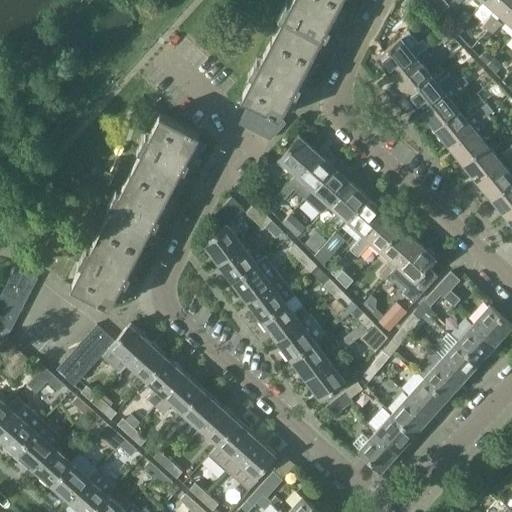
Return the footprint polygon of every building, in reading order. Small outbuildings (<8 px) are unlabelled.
[(338,2),(333,0),(290,0),(270,39),(309,59),(321,36),(324,38),(329,28),(326,26),(338,2)] [(444,0),(425,0),(439,14),(449,4),(444,0)] [(511,0),(484,0),(501,15),(511,2),(511,0)] [(401,19),(407,7),(398,2),(392,14),(401,19)] [(511,2),(501,15),(511,24),(511,2)] [(483,25),(487,29),(497,19),(492,15),(483,25)] [(497,19),(487,29),(492,33),(502,23),(497,19)] [(401,37),(376,57),(391,75),(428,45),(423,40),(419,43),(409,30),(401,37)] [(309,59),(270,39),(240,97),(249,101),(279,116),(291,92),(294,94),(299,84),(296,83),(309,59)] [(391,75),(405,92),(430,72),(421,62),(430,55),(427,52),(433,47),(430,43),(428,45),(391,75)] [(430,72),(405,92),(420,110),(444,90),(440,84),(430,72)] [(455,72),(444,81),(449,86),(459,78),(455,72)] [(459,78),(449,86),(453,91),(463,82),(459,78)] [(444,90),(420,110),(434,127),(459,107),(448,94),(444,90)] [(279,116),(249,101),(237,122),(269,139),(284,123),(279,116)] [(434,127),(448,145),(487,114),(492,110),(485,102),(466,117),(459,107),(434,127)] [(197,133),(159,113),(129,171),(167,191),(180,167),(183,169),(188,159),(184,158),(197,133)] [(487,114),(448,145),(463,163),(487,143),(479,133),(484,129),(481,126),(490,119),(487,114)] [(295,174),(316,151),(299,135),(278,159),(295,174)] [(487,143),(463,163),(477,180),(502,160),(498,155),(487,143)] [(511,143),(511,144),(501,153),(505,157),(511,151),(511,143)] [(304,197),(312,189),(316,184),(333,166),(316,151),(295,174),(293,176),(292,178),(274,198),(280,203),(293,188),(298,192),(304,197)] [(502,160),(477,180),(491,197),(511,180),(511,172),(505,164),(502,160)] [(324,200),(312,214),(317,218),(319,216),(350,181),(333,166),(316,184),(312,189),(324,200)] [(167,191),(129,171),(99,228),(138,248),(150,225),(153,226),(158,217),(155,215),(167,191)] [(511,180),(491,197),(505,215),(511,208),(511,180)] [(333,208),(346,219),(367,196),(350,181),(319,216),(317,218),(310,226),(316,232),(323,224),(321,222),(333,208)] [(200,242),(216,262),(241,242),(227,224),(244,207),(231,195),(211,218),(220,227),(200,242)] [(346,219),(363,234),(384,211),(367,196),(346,219)] [(263,228),(265,226),(272,219),(254,202),(245,211),(263,228)] [(370,240),(380,249),(401,226),(384,211),(363,234),(350,248),(357,255),(370,240)] [(272,219),(265,226),(276,236),(282,230),(272,219)] [(297,236),(306,226),(300,221),(291,231),(297,236)] [(379,275),(384,279),(418,241),(401,226),(380,249),(392,260),(379,275)] [(138,248),(99,228),(69,285),(108,305),(121,281),(124,283),(129,273),(126,272),(138,248)] [(314,254),(323,263),(345,239),(335,231),(314,254)] [(216,262),(230,281),(255,261),(247,251),(257,244),(251,235),(241,243),(241,242),(216,262)] [(418,241),(390,272),(394,276),(406,287),(402,291),(413,301),(437,274),(427,265),(435,256),(434,255),(434,252),(430,249),(427,249),(418,241)] [(288,249),(299,259),(305,253),(295,242),(288,249)] [(299,259),(316,276),(322,270),(305,253),(299,259)] [(230,281),(245,301),(270,281),(255,261),(230,281)] [(15,266),(9,277),(30,288),(36,277),(15,266)] [(336,276),(346,286),(352,280),(342,269),(336,276)] [(316,276),(333,294),(340,288),(322,270),(316,276)] [(434,288),(440,293),(443,295),(450,289),(459,278),(450,270),(434,288)] [(245,301),(259,320),(284,300),(285,301),(295,294),(280,274),(270,281),(245,301)] [(465,276),(456,286),(464,294),(474,284),(465,276)] [(9,277),(4,287),(25,298),(30,288),(9,277)] [(4,287),(0,294),(0,298),(20,308),(25,298),(4,287)] [(340,288),(333,294),(345,306),(351,299),(340,288)] [(440,293),(434,288),(424,299),(430,304),(440,293)] [(454,305),(460,298),(450,289),(443,295),(454,305)] [(374,292),(366,299),(380,315),(388,308),(374,292)] [(0,298),(0,309),(15,317),(20,308),(0,298)] [(284,300),(259,320),(274,340),(309,313),(301,303),(292,310),(285,301),(284,300)] [(424,300),(404,324),(410,330),(430,305),(424,300)] [(390,330),(406,311),(396,301),(379,321),(389,330),(390,330)] [(511,323),(489,303),(472,321),(496,343),(511,325),(511,323)] [(0,309),(0,323),(9,328),(15,317),(0,309)] [(357,318),(368,329),(375,323),(364,311),(357,318)] [(274,340),(288,359),(313,339),(314,340),(325,332),(310,312),(274,340)] [(472,321),(457,339),(481,360),(496,343),(472,321)] [(120,372),(128,363),(127,363),(149,339),(130,322),(114,340),(105,348),(100,354),(120,372)] [(0,339),(1,341),(4,338),(9,328),(0,323),(0,339)] [(375,323),(368,329),(379,340),(386,334),(375,323)] [(87,333),(105,348),(114,340),(96,324),(87,333)] [(410,330),(404,324),(393,337),(399,342),(410,330)] [(447,331),(431,349),(465,378),(481,360),(457,339),(456,339),(447,331)] [(97,357),(100,354),(105,348),(87,333),(79,342),(97,357)] [(0,341),(0,359),(13,345),(4,338),(1,341),(0,341)] [(127,363),(128,363),(145,379),(167,355),(149,339),(127,363)] [(288,359),(303,378),(328,359),(314,340),(313,339),(288,359)] [(89,367),(97,357),(79,342),(71,351),(89,367)] [(0,359),(0,365),(5,370),(21,353),(13,345),(0,359)] [(431,349),(416,366),(449,396),(465,378),(431,349)] [(382,350),(372,363),(379,368),(389,355),(382,350)] [(81,375),(89,367),(71,351),(64,359),(81,375)] [(21,353),(5,370),(14,378),(30,360),(21,353)] [(146,398),(155,405),(185,371),(167,355),(145,379),(155,387),(146,398)] [(73,384),(81,375),(64,359),(56,368),(73,384)] [(328,359),(303,378),(318,398),(343,379),(328,359)] [(379,368),(372,363),(362,375),(369,380),(379,368)] [(49,380),(54,375),(44,366),(28,383),(36,391),(47,379),(49,380)] [(423,377),(408,393),(432,414),(449,396),(416,366),(414,368),(423,377)] [(172,402),(182,411),(204,387),(185,371),(155,405),(163,413),(172,402)] [(64,384),(54,375),(49,380),(59,389),(64,384)] [(357,381),(341,393),(348,403),(352,400),(350,397),(361,388),(357,381)] [(81,391),(93,401),(98,395),(86,385),(81,391)] [(182,411),(200,428),(222,404),(204,387),(182,411)] [(348,403),(341,393),(325,405),(333,415),(348,403)] [(408,393),(392,411),(416,432),(432,414),(408,393)] [(98,395),(93,401),(111,418),(116,411),(110,406),(113,403),(103,394),(101,397),(98,395)] [(71,401),(83,412),(89,406),(77,395),(71,401)] [(0,431),(25,403),(16,396),(8,406),(0,398),(0,431)] [(0,431),(0,440),(13,453),(43,419),(25,403),(0,431)] [(200,428),(218,443),(240,420),(222,404),(200,428)] [(89,406),(83,412),(95,422),(100,416),(89,406)] [(392,411),(376,429),(400,451),(416,432),(392,411)] [(117,423),(129,434),(134,428),(122,417),(117,423)] [(43,419),(13,453),(32,469),(52,445),(61,435),(43,419)] [(208,454),(227,470),(258,436),(240,420),(218,443),(208,454)] [(107,434),(119,445),(125,438),(113,428),(107,434)] [(134,428),(129,434),(141,445),(146,438),(134,428)] [(400,451),(376,429),(368,438),(362,433),(353,442),(359,448),(383,469),(400,451)] [(258,436),(227,470),(248,489),(258,479),(255,476),(276,452),(258,436)] [(125,438),(119,445),(130,455),(136,448),(125,438)] [(32,469),(50,485),(71,461),(52,445),(32,469)] [(153,456),(165,466),(170,460),(159,449),(153,456)] [(71,461),(50,485),(68,501),(96,470),(97,468),(79,452),(71,461)] [(257,488),(263,493),(266,496),(295,463),(287,455),(257,488)] [(143,466),(155,477),(161,470),(149,460),(143,466)] [(170,460),(165,466),(176,477),(182,471),(170,460)] [(68,501),(80,511),(91,511),(107,494),(114,486),(96,470),(68,501)] [(161,470),(155,477),(167,487),(172,481),(161,470)] [(189,488),(201,499),(206,493),(195,482),(189,488)] [(263,493),(257,488),(247,499),(253,505),(263,493)] [(180,499),(191,509),(197,503),(185,493),(180,499)] [(206,493),(201,499),(212,509),(218,503),(206,493)] [(91,511),(124,511),(126,510),(107,494),(91,511)] [(302,494),(286,511),(325,511),(328,509),(318,500),(313,503),(302,494)] [(206,511),(197,503),(191,509),(194,511),(206,511)]
